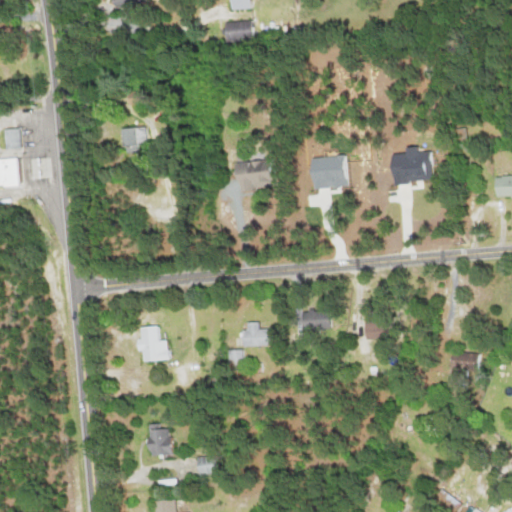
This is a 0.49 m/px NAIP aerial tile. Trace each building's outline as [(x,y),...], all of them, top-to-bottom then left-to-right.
[(235,0),(236,8),(255,7),(254,0),(235,0)] [(231,38),(258,37),(257,19),(231,20),(231,38)] [(130,127),(130,145),(146,144),(145,126),(130,127)] [(8,127),(8,147),(25,147),(24,127),(8,127)] [(399,181),(438,179),(437,150),(426,150),(426,145),(413,146),(413,152),(398,152),(399,181)] [(319,186),(354,185),(353,155),(317,156),(319,186)] [(6,167),(0,167),(0,182),(24,182),(23,156),(5,157),(6,167)] [(281,187),(280,159),(243,160),(244,188),(281,187)] [(502,195),(511,194),(511,174),(501,174),(502,195)] [(336,330),(337,310),(309,309),(308,329),(336,330)] [(395,338),(395,318),(370,319),(371,339),(395,338)] [(264,321),(249,320),(248,344),(271,345),(272,329),(264,328),(264,321)] [(174,358),(173,339),(164,339),(163,324),(145,325),(146,336),(143,336),(144,350),(147,350),(148,359),(174,358)] [(247,348),(233,348),(233,364),(247,363),(247,348)] [(459,376),(479,375),(479,366),(484,366),(484,351),(459,352),(459,376)] [(154,454),(179,453),(178,435),(173,435),(173,427),(162,428),(162,422),(153,422),(154,454)] [(201,454),(202,473),(223,473),(223,454),(201,454)]
